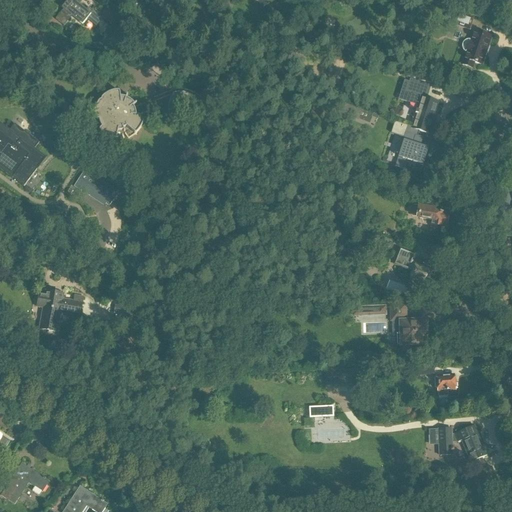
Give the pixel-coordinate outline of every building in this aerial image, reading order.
[(85,10),(72,0),(67,0),(62,6),(64,7),(55,19),(63,26),(73,14),(83,23),(87,19),(96,26),(102,19),(88,7),(85,10)] [(511,0),(500,0),(498,4),(511,14),(511,0)] [(113,16),(105,10),(102,14),(110,21),(113,16)] [(457,11),(452,24),(469,30),(473,17),(457,11)] [(460,65),(471,68),(473,62),(481,65),(491,37),(474,31),(470,41),(469,41),(468,41),(467,41),(466,42),(465,42),(464,43),(464,44),(463,45),(463,46),(463,47),(463,48),(463,49),(463,50),(464,51),(465,51),(460,65)] [(415,78),(431,83),(433,78),(417,73),(415,78)] [(405,93),(411,95),(409,103),(418,106),(411,128),(418,130),(418,131),(428,134),(438,103),(424,98),(428,86),(409,80),(405,93)] [(125,98),(120,97),(120,95),(119,92),(118,91),(117,91),(113,92),(109,93),(106,94),(103,96),(102,97),(101,98),(101,99),(100,100),(98,101),(98,102),(97,103),(95,106),(94,110),(93,114),(93,118),(94,119),(95,120),(98,120),(99,123),(100,125),(101,128),(99,129),(99,130),(99,131),(99,132),(101,134),(103,136),(106,138),(110,140),(113,141),(114,141),(115,140),(118,131),(123,131),(125,134),(126,137),(127,138),(128,139),(129,139),(132,138),(134,136),(136,134),(139,131),(141,127),(142,125),(143,122),(143,118),(143,117),(142,117),(140,116),(140,115),(144,115),(144,111),(143,107),(141,103),(133,107),(133,106),(136,103),(134,104),(132,102),(129,100),(126,98),(127,95),(126,94),(125,98)] [(175,93),(172,94),(172,95),(171,97),(169,99),(168,101),(167,104),(167,106),(167,108),(167,109),(167,110),(167,111),(168,112),(169,112),(169,113),(170,113),(171,113),(176,113),(181,112),(186,109),(191,107),(194,103),(195,102),(195,101),(195,100),(195,99),(195,98),(194,98),(194,97),(191,95),(188,94),(185,93),(182,92),(178,92),(175,93)] [(361,110),(346,105),(343,115),(358,120),(361,110)] [(9,130),(0,123),(0,169),(24,188),(46,158),(35,150),(40,142),(14,123),(9,130)] [(411,128),(394,123),(390,133),(404,138),(394,166),(403,169),(406,160),(422,165),(427,149),(418,146),(419,143),(415,142),(418,131),(418,130),(411,128)] [(110,207),(115,201),(111,199),(115,193),(86,174),(76,188),(106,207),(107,205),(110,207)] [(6,202),(1,211),(20,223),(25,214),(6,202)] [(445,223),(447,215),(438,213),(439,211),(433,210),(433,209),(417,206),(415,218),(431,221),(429,231),(439,233),(440,227),(444,228),(445,223)] [(415,241),(396,235),(394,242),(413,248),(415,241)] [(391,249),(394,242),(385,239),(382,246),(391,249)] [(411,263),(414,255),(399,249),(396,258),(404,261),(402,268),(408,270),(408,269),(411,270),(409,274),(410,276),(410,279),(408,284),(417,287),(418,282),(426,285),(427,284),(429,283),(430,279),(429,278),(432,271),(415,265),(415,266),(410,264),(410,263),(411,263)] [(39,330),(56,333),(60,313),(80,316),(83,297),(74,296),(73,302),(62,300),(63,294),(46,291),(45,295),(39,294),(37,307),(43,308),(39,330)] [(117,304),(117,306),(115,306),(114,316),(115,316),(114,317),(117,317),(117,316),(124,317),(124,319),(137,321),(138,312),(130,306),(117,304)] [(378,306),(359,307),(360,317),(378,316),(378,306)] [(386,306),(378,306),(378,316),(386,316),(386,306)] [(405,322),(404,307),(391,307),(391,320),(400,320),(400,334),(396,335),(397,345),(424,344),(423,335),(426,335),(425,322),(405,322)] [(161,320),(161,330),(175,330),(174,320),(161,320)] [(432,378),(431,368),(421,368),(422,374),(425,374),(425,378),(432,378)] [(354,385),(353,370),(326,372),(327,387),(354,385)] [(447,397),(447,392),(455,391),(454,376),(436,377),(436,378),(434,378),(435,388),(437,390),(437,393),(438,392),(438,398),(447,397)] [(330,417),(330,411),(333,411),(332,406),(313,407),(314,418),(330,417)] [(458,433),(454,435),(454,436),(456,441),(457,443),(461,442),(470,463),(469,463),(467,464),(468,464),(470,470),(484,464),(481,459),(486,456),(477,434),(474,426),(468,429),(458,433)] [(453,456),(452,429),(437,429),(438,456),(453,456)] [(42,493),(49,482),(21,464),(1,496),(14,505),(28,484),(34,488),(32,491),(39,496),(41,492),(42,493)] [(481,493),(477,493),(477,509),(488,509),(488,510),(506,503),(495,477),(477,484),(481,493)] [(94,511),(102,511),(107,505),(79,487),(62,511),(83,511),(86,507),(94,511)]
